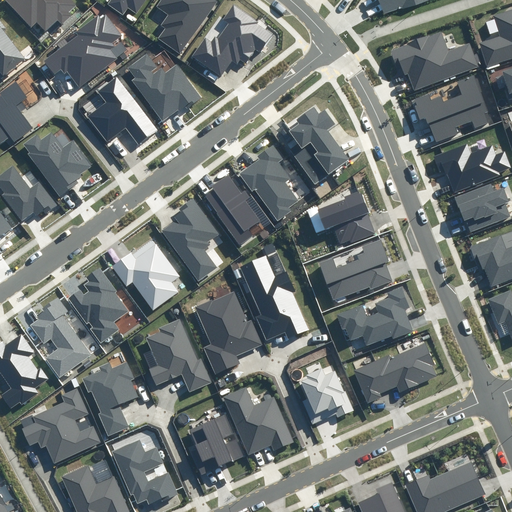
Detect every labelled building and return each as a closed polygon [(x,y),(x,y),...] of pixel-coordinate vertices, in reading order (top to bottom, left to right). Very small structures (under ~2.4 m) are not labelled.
[(6,0),(30,27),(36,21),(45,30),(57,20),(60,24),(71,15),(69,13),(77,5),(72,0),(6,0)] [(109,0),(107,2),(125,14),(129,7),(137,13),(145,0),(109,0)] [(161,0),(157,7),(167,15),(160,24),(165,28),(158,39),(179,54),(218,1),(216,0),(161,0)] [(377,0),(383,15),(426,0),(377,0)] [(276,30),(235,3),(223,21),(227,24),(218,38),(216,36),(213,41),(207,37),(194,56),(220,73),(230,59),(235,62),(239,58),(248,64),(256,52),(260,54),(276,30)] [(511,10),(494,16),(500,36),(479,42),(487,66),(511,58),(511,10)] [(79,35),(44,60),(54,74),(61,69),(65,74),(68,72),(78,87),(118,58),(110,47),(115,44),(113,41),(122,35),(106,14),(99,19),(97,17),(77,31),(79,35)] [(0,70),(3,75),(26,59),(0,24),(0,70)] [(478,66),(469,42),(449,50),(442,32),(390,51),(396,66),(401,64),(405,74),(408,73),(414,90),(478,66)] [(149,53),(128,67),(135,77),(131,80),(162,123),(182,108),(183,110),(200,99),(177,67),(165,75),(149,53)] [(511,68),(502,71),(509,94),(511,93),(511,68)] [(117,76),(98,91),(106,102),(89,115),(107,140),(126,126),(139,145),(158,131),(117,76)] [(487,113),(473,77),(459,83),(464,95),(442,104),(440,98),(430,101),(428,96),(413,102),(420,120),(425,118),(435,144),(460,134),(457,128),(471,123),(474,130),(489,124),(485,114),(487,113)] [(26,97),(15,81),(1,91),(3,94),(0,95),(0,143),(11,135),(14,140),(34,127),(17,103),(26,97)] [(311,142),(333,172),(351,159),(329,130),(337,124),(326,110),(320,114),(315,107),(298,120),(301,124),(290,132),(302,148),(311,142)] [(38,134),(23,145),(59,196),(79,182),(77,179),(93,167),(73,140),(64,146),(53,131),(42,139),(38,134)] [(311,142),(302,148),(292,155),(315,186),(333,172),(311,142)] [(259,161),(241,173),(253,190),(255,188),(278,220),(290,211),(288,208),(299,200),(287,183),(291,180),(278,162),(284,158),(274,144),(256,157),(259,161)] [(467,144),(434,156),(440,173),(445,171),(453,192),(500,175),(499,172),(510,168),(504,152),(497,154),(493,144),(470,152),(467,144)] [(14,164),(0,174),(0,187),(4,193),(2,195),(22,221),(34,212),(37,216),(45,210),(47,213),(57,206),(39,182),(31,187),(14,164)] [(230,177),(205,194),(240,246),(254,236),(249,228),(260,221),(245,200),(249,197),(245,190),(241,193),(230,177)] [(490,184),(455,197),(469,232),(511,216),(506,204),(509,202),(503,187),(493,191),(490,184)] [(376,233),(360,190),(345,196),(346,198),(318,209),(326,229),(333,227),(340,247),(376,233)] [(177,219),(160,231),(196,284),(218,269),(204,247),(220,237),(194,198),(180,207),(182,210),(174,215),(177,219)] [(0,236),(9,230),(0,217),(0,236)] [(500,237),(471,247),(480,271),(483,270),(489,287),(511,278),(511,247),(505,250),(500,237)] [(129,253),(110,266),(127,289),(133,284),(152,312),(179,292),(172,283),(180,277),(152,239),(130,254),(129,253)] [(388,262),(380,240),(362,247),(365,253),(359,255),(360,259),(336,268),(332,257),(318,263),(332,301),(369,287),(370,290),(393,281),(386,263),(388,262)] [(260,315),(256,316),(266,340),(285,332),(287,338),(310,329),(286,273),(276,277),(267,256),(240,267),(260,315)] [(82,287),(68,297),(87,324),(89,323),(92,327),(89,328),(100,343),(120,330),(114,321),(127,312),(114,293),(117,290),(101,266),(85,277),(88,281),(83,285),(88,292),(86,293),(82,287)] [(361,306),(337,315),(342,328),(345,327),(351,341),(361,337),(365,347),(392,337),(393,339),(413,331),(404,309),(409,307),(402,287),(387,293),(389,298),(376,303),(379,312),(365,317),(361,306)] [(511,288),(488,299),(499,326),(505,323),(511,339),(511,288)] [(235,291),(195,307),(210,343),(203,346),(214,372),(238,363),(235,355),(261,344),(252,321),(247,322),(235,291)] [(45,313),(29,324),(43,344),(51,339),(58,349),(46,358),(59,376),(90,353),(62,316),(69,311),(59,297),(42,309),(45,313)] [(150,368),(157,385),(182,374),(190,392),(212,382),(202,358),(198,360),(180,319),(160,327),(162,332),(147,338),(158,364),(150,368)] [(1,341),(0,341),(0,369),(13,388),(2,395),(11,408),(20,402),(22,405),(40,393),(36,388),(52,377),(43,365),(37,369),(29,357),(35,352),(22,334),(5,346),(1,341)] [(434,364),(424,343),(391,357),(390,355),(355,370),(369,402),(381,396),(380,393),(398,385),(400,391),(436,375),(432,365),(434,364)] [(102,371),(83,379),(88,391),(91,389),(102,413),(98,415),(107,437),(131,427),(121,405),(139,397),(132,380),(134,379),(127,362),(112,368),(110,363),(100,367),(102,371)] [(354,410),(335,369),(324,374),(322,368),(299,378),(308,399),(301,402),(312,425),(336,414),(338,417),(354,410)] [(246,387),(223,396),(248,456),(272,446),(275,451),(294,443),(274,397),(254,406),(246,387)] [(46,447),(53,465),(103,443),(94,425),(80,432),(75,420),(87,414),(77,390),(62,396),(65,402),(33,416),(36,423),(23,429),(30,445),(37,442),(41,449),(46,447)] [(224,416),(190,430),(198,448),(191,451),(201,475),(210,471),(207,465),(216,461),(219,467),(243,457),(236,440),(225,444),(222,437),(231,434),(224,416)] [(140,439),(111,452),(130,495),(132,494),(137,505),(147,500),(149,505),(177,493),(169,473),(148,482),(143,471),(162,463),(156,448),(146,453),(140,439)] [(428,474),(405,484),(417,511),(441,511),(484,494),(470,462),(430,480),(428,474)] [(87,465),(62,476),(76,511),(128,511),(129,511),(115,477),(95,485),(87,465)] [(379,494),(357,503),(360,511),(403,511),(392,484),(377,490),(379,494)] [(8,511),(0,496),(0,511),(8,511)]
